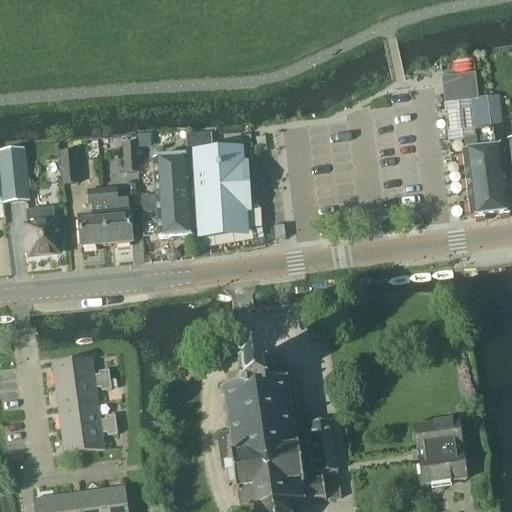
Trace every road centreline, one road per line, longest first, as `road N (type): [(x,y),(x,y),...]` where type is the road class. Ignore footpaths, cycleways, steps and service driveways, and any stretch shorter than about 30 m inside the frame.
road 1 (secondary): [(17,293),(511,235)]
road 2 (residential): [(33,482),(38,454),(17,293)]
